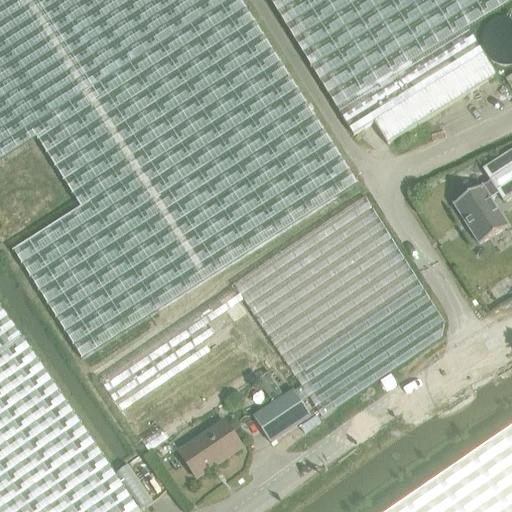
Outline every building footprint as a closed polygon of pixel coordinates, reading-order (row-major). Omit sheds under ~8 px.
[(78,206),(13,252),(82,361),(357,186),(238,0),(0,0),(0,165),(35,142),(78,206)] [(511,20),(507,21),(503,22),(497,26),(495,29),(493,33),(491,41),(493,49),(495,53),(497,56),(501,59),(505,61),(511,62),(511,20)] [(501,203),(511,196),(511,156),(484,174),(501,203)] [(481,188),(453,206),(479,246),(507,228),(481,188)] [(301,388),(294,393),(301,404),(309,398),(317,413),(322,419),(440,341),(443,322),(365,199),(364,199),(233,287),(236,292),(301,388)] [(0,511),(136,511),(138,511),(0,312),(0,511)] [(261,364),(142,444),(149,454),(257,381),(267,374),(261,364)] [(310,418),(301,404),(294,393),(292,391),(283,397),(267,374),(257,381),(273,405),(253,418),(271,445),(310,418)] [(242,447),(225,423),(178,455),(195,480),(242,447)] [(511,511),(511,429),(392,511),(511,511)]
